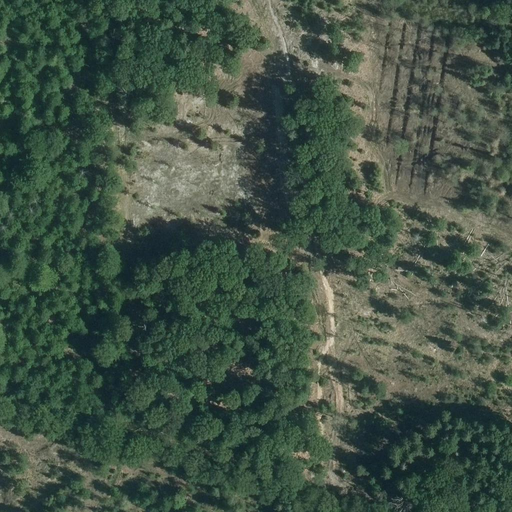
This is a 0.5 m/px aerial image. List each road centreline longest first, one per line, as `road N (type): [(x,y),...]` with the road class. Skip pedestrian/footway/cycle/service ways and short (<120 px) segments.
road 1 (track): [(9,511),(137,429),(113,0)]
road 2 (track): [(428,511),(0,391)]
road 3 (track): [(0,221),(82,240),(303,240)]
road 4 (track): [(303,240),(336,406),(335,511)]
road 5 (track): [(511,33),(357,0)]
